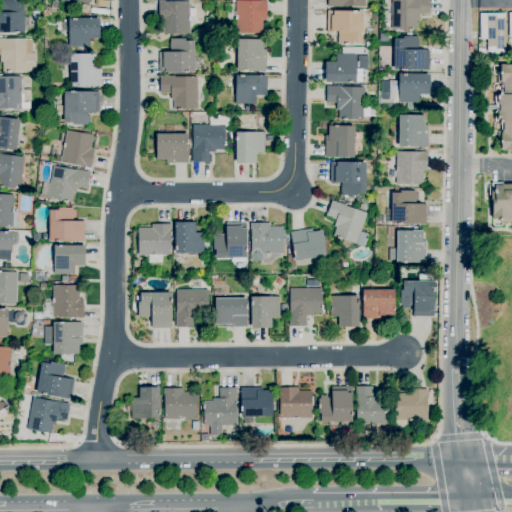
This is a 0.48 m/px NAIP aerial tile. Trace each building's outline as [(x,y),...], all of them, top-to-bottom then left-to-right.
[(0,32),(0,0),(14,0),(14,2),(23,2),(24,18),(29,18),(29,27),(27,27),(27,32),(0,32)] [(263,33),(235,33),(235,20),(227,20),(227,12),(224,12),(224,4),(232,4),(232,11),(235,11),(236,0),(266,1),(266,20),(263,20),(263,33)] [(416,30),(392,29),(392,0),(429,0),(429,14),(419,14),(419,20),(416,20),(416,30)] [(159,34),(158,2),(189,1),(189,9),(194,8),(195,16),(189,16),(190,33),(159,34)] [(87,13),(80,11),(83,4),(89,6),(87,13)] [(353,45),(338,44),(338,31),(326,31),(327,11),(362,11),(362,42),(353,42),(353,45)] [(491,54),(491,52),(487,52),(487,39),(480,39),(480,14),(504,13),(505,54),(491,54)] [(89,48),(69,48),(68,40),(67,40),(67,32),(61,32),(61,22),(68,22),(68,19),(99,18),(100,38),(89,38),(89,48)] [(388,42),(379,42),(379,34),(388,34),(388,42)] [(428,70),(393,70),(394,38),(403,38),(403,36),(418,36),(418,50),(429,50),(428,70)] [(35,71),(3,71),(3,62),(0,62),(0,39),(27,39),(27,40),(32,40),(32,53),(35,53),(35,71)] [(159,73),(159,52),(170,52),(169,39),(184,39),(184,41),(194,41),(194,72),(159,73)] [(266,72),(237,71),(237,39),(263,39),(263,50),(266,50),(266,72)] [(70,86),(70,54),(96,54),(96,64),(99,64),(99,86),(70,86)] [(356,83),(325,83),(325,62),(335,62),(335,54),(356,54),(356,70),(364,70),(364,80),(356,80),(356,83)] [(511,150),(501,151),(501,143),(498,143),(498,131),(501,131),(501,120),(495,120),(495,112),(496,112),(496,103),(494,103),(494,94),(501,94),(501,83),(497,84),(497,71),(500,71),(500,64),(511,63),(511,150)] [(412,110),(406,110),(406,103),(398,103),(398,95),(397,95),(397,87),(396,87),(395,100),(388,100),(389,81),(398,81),(398,74),(429,74),(429,95),(418,94),(418,103),(412,103),(412,110)] [(256,104),(235,104),(235,75),(266,75),(266,95),(256,95),(256,104)] [(173,110),(173,100),(171,100),(170,93),(160,94),(159,76),(174,76),(174,77),(197,77),(197,109),(173,110)] [(0,77),(21,77),(21,108),(0,108),(0,77)] [(363,120),(338,120),(338,110),(336,110),(336,104),(326,103),(326,87),(363,88),(363,120)] [(87,125),(73,125),(73,123),(64,123),(64,115),(56,115),(56,106),(64,106),(63,92),(99,92),(99,112),(88,112),(88,116),(90,116),(90,123),(87,123),(87,125)] [(427,148),(398,147),(398,115),(424,116),(424,126),(428,126),(427,148)] [(209,162),(191,163),(191,147),(193,147),(192,125),(209,125),(209,117),(213,117),(213,119),(217,119),(217,116),(229,116),(229,127),(225,127),(225,150),(215,150),(215,152),(209,152),(209,162)] [(16,151),(0,149),(0,117),(20,120),(16,151)] [(354,158),(324,157),(325,135),(328,135),(328,126),(354,126),(354,140),(361,140),(360,150),(354,150),(354,158)] [(91,168),(60,162),(66,130),(93,135),(90,149),(94,149),(91,168)] [(235,163),(235,133),(264,132),(264,153),(256,153),(256,163),(235,163)] [(188,163),(166,163),(166,160),(156,160),(156,134),(188,134),(188,163)] [(422,185),(396,184),(396,151),(427,152),(427,171),(422,171),(422,185)] [(20,189),(0,186),(0,153),(2,154),(2,155),(23,157),(20,189)] [(356,196),(341,196),(341,182),(330,182),(330,162),(366,163),(365,194),(356,194),(356,196)] [(71,203),(47,198),(48,195),(41,194),(43,182),(49,183),(53,166),(90,173),(87,189),(77,187),(76,194),(73,193),(71,203)] [(511,218),(511,222),(499,222),(499,219),(492,219),(492,213),(491,213),(490,202),(492,202),(491,183),(511,183),(511,218)] [(426,225),(391,224),(391,193),(400,193),(400,191),(415,191),(415,193),(417,193),(417,200),(415,200),(415,204),(426,204),(426,225)] [(0,194),(13,195),(13,212),(16,212),(16,226),(13,226),(13,227),(0,226),(0,194)] [(356,244),(341,239),(340,240),(337,239),(337,237),(333,236),(336,227),(334,227),(336,220),(326,217),(332,200),(346,205),(346,206),(366,213),(356,244)] [(84,241),(49,241),(49,210),(58,210),(58,208),(73,208),(73,210),(75,210),(75,217),(72,217),(72,221),(84,221),(84,241)] [(188,255),(188,254),(175,254),(175,223),(195,222),(195,233),(204,233),(204,253),(196,253),(196,255),(188,255)] [(231,262),(231,258),(216,258),(216,249),(213,250),(212,234),(226,234),(226,223),(246,223),(246,258),(245,258),(245,262),(231,262)] [(263,261),(250,261),(250,223),(269,223),(269,226),(283,226),(283,254),(263,254),(263,261)] [(148,263),(148,255),(138,255),(138,228),(151,228),(151,225),(171,224),(171,231),(170,231),(170,254),(161,255),(162,263),(148,263)] [(295,261),(290,232),(311,229),(312,232),(321,231),(325,256),(295,261)] [(397,264),(397,261),(389,261),(389,248),(397,248),(397,231),(413,231),(413,230),(422,230),(422,241),(425,241),(425,264),(397,264)] [(14,246),(12,246),(12,254),(10,253),(10,260),(0,260),(0,231),(11,232),(11,233),(15,233),(15,235),(18,235),(17,243),(14,246)] [(74,274),(53,274),(54,267),(52,267),(52,259),(54,259),(54,245),(85,246),(84,266),(74,266),(74,274)] [(16,305),(0,304),(0,272),(17,272),(16,305)] [(432,317),(413,316),(413,305),(409,305),(409,309),(402,308),(402,305),(400,305),(400,290),(402,290),(402,281),(419,281),(419,274),(433,274),(432,317)] [(76,318),(76,317),(52,317),(52,312),(50,312),(50,303),(52,303),(52,286),(79,285),(79,299),(83,299),(83,318),(76,318)] [(305,326),(289,326),(289,310),(289,289),(321,288),(322,306),(322,313),(312,313),(312,315),(305,315),(305,326)] [(193,328),(175,328),(175,290),(208,290),(208,307),(210,307),(210,313),(193,313),(193,328)] [(385,319),(362,319),(362,290),(394,290),(395,316),(385,316),(385,319)] [(171,328),(151,328),(151,317),(138,317),(138,302),(135,302),(135,296),(140,296),(140,293),(171,293),(171,328)] [(359,327),(338,327),(338,317),(330,317),(330,296),(359,296),(359,327)] [(251,328),(250,297),(279,297),(280,317),(271,317),(271,328),(251,328)] [(225,327),(225,324),(215,325),(215,299),(246,298),(247,327),(225,327)] [(6,338),(0,337),(0,308),(8,309),(7,321),(9,321),(8,330),(7,330),(6,338)] [(79,354),(53,355),(53,345),(44,345),(44,327),(53,327),(53,322),(82,322),(82,344),(79,344),(79,354)] [(10,380),(0,379),(0,347),(10,348),(10,380)] [(70,399),(36,393),(41,363),(50,364),(51,362),(64,364),(64,367),(65,367),(64,373),(63,373),(62,378),(74,380),(70,399)] [(356,425),(355,387),(372,386),(372,398),(374,398),(374,399),(389,399),(389,424),(356,425)] [(159,419),(131,419),(131,411),(125,411),(125,405),(131,405),(131,398),(139,398),(139,388),(159,387),(159,419)] [(244,424),(244,417),(241,417),(240,388),(262,387),(262,390),(271,390),(272,416),(253,417),(254,424),(244,424)] [(279,419),(279,388),(298,387),(298,391),(311,391),(312,418),(279,419)] [(351,422),(321,422),(321,413),(317,413),(317,399),(320,399),(320,395),(327,395),(327,398),(331,398),(331,387),(351,387),(351,422)] [(197,419),(163,420),(163,389),(183,388),(183,392),(196,392),(197,419)] [(221,436),(210,436),(210,426),(203,426),(203,409),(203,401),(212,401),(212,398),(219,398),(219,388),(236,388),(236,426),(221,426),(221,436)] [(427,420),(395,420),(394,394),(408,393),(408,390),(426,389),(427,420)] [(51,434),(27,430),(32,398),(69,404),(66,420),(56,419),(55,426),(53,425),(51,434)]
